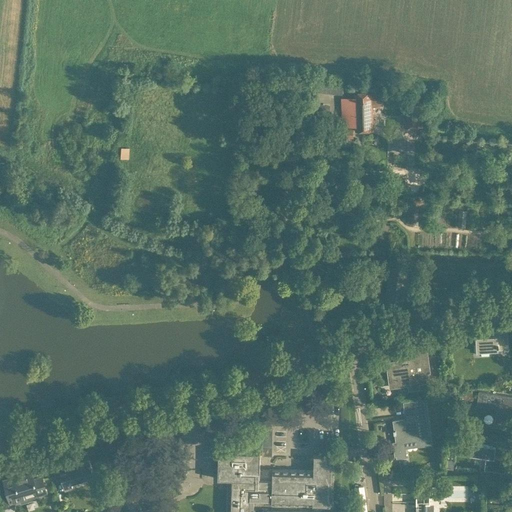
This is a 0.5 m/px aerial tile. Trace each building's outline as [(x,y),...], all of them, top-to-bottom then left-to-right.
[(341,93),(343,83),(314,80),(313,90),(341,93)] [(373,130),(372,106),(380,106),(380,91),(355,92),(355,97),(343,97),(343,126),(356,126),(356,131),(373,130)] [(423,126),(422,104),(403,105),(404,114),(407,114),(407,127),(423,126)] [(343,129),(343,126),(330,126),(330,136),(342,136),(342,137),(353,137),(353,129),(343,129)] [(121,158),(130,158),(130,147),(122,147),(121,158)] [(338,183),(326,190),(341,217),(354,211),(338,183)] [(402,313),(406,268),(389,267),(385,311),(402,313)] [(476,351),(508,349),(507,331),(488,332),(488,336),(476,337),(476,351)] [(389,369),(387,369),(389,385),(399,384),(400,384),(400,386),(411,385),(411,390),(420,389),(419,384),(427,383),(426,377),(429,377),(428,372),(431,371),(430,365),(429,355),(428,355),(414,357),(414,352),(397,355),(398,360),(388,361),(389,369)] [(459,401),(473,399),(472,391),(458,393),(459,401)] [(511,421),(511,396),(478,391),(476,405),(497,408),(494,426),(511,429),(511,421)] [(431,444),(425,399),(404,402),(406,415),(407,414),(407,418),(393,420),(395,429),(393,429),(394,433),(395,433),(396,442),(393,442),(395,455),(397,454),(397,457),(406,456),(404,441),(418,439),(418,445),(431,444)] [(493,445),(492,445),(471,442),(469,454),(486,456),(484,469),(495,471),(505,472),(506,465),(499,464),(500,458),(499,458),(500,451),(502,451),(507,451),(509,441),(510,442),(510,441),(493,440),(493,441),(493,445)] [(218,478),(224,479),(223,479),(223,480),(222,482),(223,485),(225,486),(227,486),(227,487),(225,487),(225,494),(227,494),(226,511),(253,511),(254,499),(272,499),(272,502),(272,505),(296,506),(296,503),(315,504),(333,504),(334,454),(314,454),(313,470),(272,469),(272,470),(260,469),(260,449),(218,448),(218,478)] [(94,475),(89,460),(79,463),(78,461),(73,462),(73,461),(65,464),(67,472),(60,474),(65,489),(72,487),(71,483),(94,475)] [(14,477),(4,480),(11,502),(19,500),(20,502),(39,496),(39,494),(46,492),(42,476),(34,479),(32,474),(14,479),(14,477)] [(416,511),(425,511),(425,504),(430,504),(430,489),(416,489),(416,511)]
